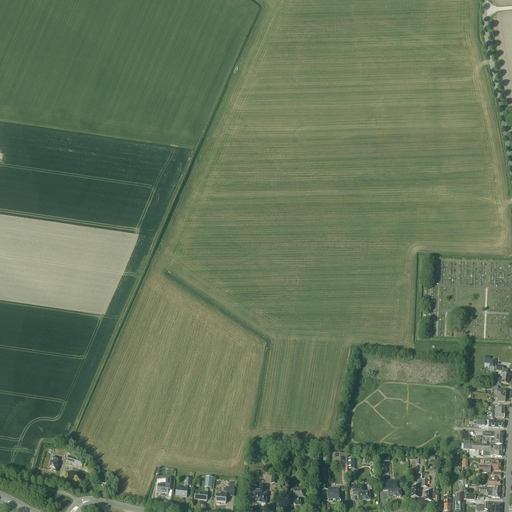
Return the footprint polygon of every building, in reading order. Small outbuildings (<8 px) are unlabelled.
[(501,384),(508,385),(510,375),(508,374),(508,370),(503,369),(503,367),(496,366),(495,370),(502,371),(502,373),(501,376),(502,376),(502,380),(494,379),(493,385),(501,386),(501,384)] [(489,419),(489,420),(494,420),(495,418),(498,418),(504,418),(504,413),(505,407),(497,407),(495,407),(495,413),(490,413),(490,416),(486,416),(486,419),(489,419)] [(504,422),(495,422),(495,420),(489,420),(488,427),(503,428),(504,422)] [(494,437),(494,439),(491,439),(491,444),(503,445),(503,434),(494,433),(491,433),(483,432),(482,436),(491,437),(494,437)] [(463,450),(483,451),(502,452),(502,447),(493,447),(493,446),(463,444),(463,450)] [(344,464),(347,464),(347,455),(333,454),(333,465),(344,464)] [(67,462),(82,467),(84,461),(69,456),(67,462)] [(410,456),(410,467),(417,467),(417,464),(423,464),(423,459),(416,459),(416,456),(410,456)] [(58,466),(59,464),(57,463),(58,459),(52,458),(51,462),(50,462),(48,470),(56,472),(58,466)] [(495,461),(495,463),(492,462),(491,469),(495,469),(495,471),(501,471),(502,461),(495,461)] [(501,474),(492,474),(492,479),(494,479),(494,481),(488,481),(488,486),(500,487),(500,481),(499,481),(499,479),(500,479),(501,474)] [(278,485),(279,475),(271,475),(271,484),(278,485)] [(191,486),(192,479),(187,478),(185,487),(183,487),(183,488),(177,487),(176,496),(187,497),(188,488),(187,488),(188,485),(191,486)] [(419,488),(427,488),(427,480),(418,480),(418,483),(413,483),(413,487),(412,487),(412,498),(419,498),(419,488)] [(172,488),(172,481),(167,481),(167,485),(158,484),(158,493),(168,494),(169,488),(172,488)] [(388,498),(401,497),(401,490),(400,490),(400,481),(382,481),(382,482),(382,491),(388,491),(388,498)] [(259,490),(255,490),(251,489),(250,498),(255,498),(254,503),(266,504),(267,494),(265,494),(265,491),(268,491),(269,485),(259,484),(259,490)] [(306,486),(304,486),(302,486),(302,489),(297,489),(297,486),(291,485),(291,498),(288,497),(288,505),(301,506),(301,498),(305,498),(306,486)] [(369,493),(370,493),(369,492),(365,492),(364,486),(352,487),(353,494),(358,493),(359,502),(370,500),(369,493)] [(341,491),(340,491),(340,489),(339,489),(339,487),(328,488),(328,490),(326,491),(327,502),(341,501),(340,495),(341,495),(341,491)] [(492,487),(492,488),(481,488),(481,489),(476,488),(476,492),(479,493),(486,493),(488,493),(488,496),(491,497),(491,498),(500,499),(500,488),(492,487)] [(216,503),(217,503),(217,504),(219,505),(219,504),(220,504),(220,503),(226,504),(227,496),(234,497),(235,489),(234,489),(229,489),(224,488),(223,495),(217,495),(216,503)] [(431,501),(431,500),(435,500),(435,495),(434,494),(434,489),(427,489),(427,492),(425,492),(425,501),(431,501)] [(207,501),(208,492),(204,492),(195,491),(194,500),(207,501)] [(462,503),(462,494),(457,494),(457,496),(457,499),(457,503),(453,503),(452,511),(462,511),(462,503)] [(450,511),(450,496),(444,496),(444,504),(438,504),(438,510),(444,510),(444,511),(450,511)] [(488,511),(501,511),(502,504),(484,503),(484,510),(489,510),(488,511)]
